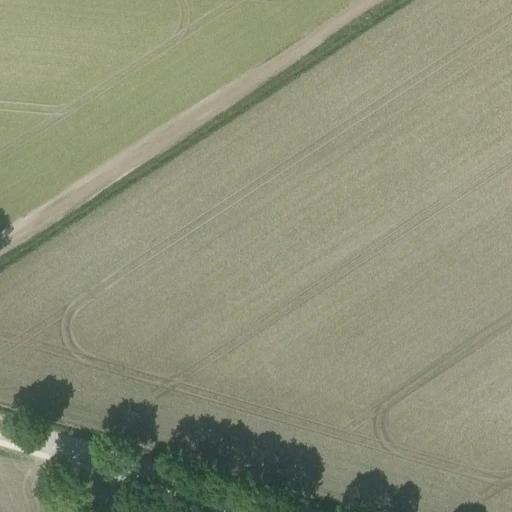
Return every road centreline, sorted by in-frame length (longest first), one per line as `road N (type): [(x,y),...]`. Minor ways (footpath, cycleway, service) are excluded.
road 1 (track): [(382,0),(0,251)]
road 2 (track): [(0,427),(291,511)]
